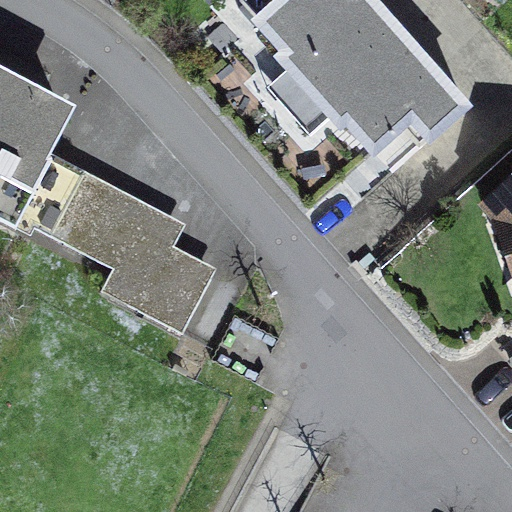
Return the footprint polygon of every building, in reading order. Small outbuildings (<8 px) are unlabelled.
[(468,122),(357,0),(305,0),(261,40),(284,66),(274,75),(337,144),(347,135),(371,161),(409,126),(420,138),(433,153),(468,122)] [(0,83),(0,221),(12,228),(70,122),(0,83)] [(112,270),(99,293),(181,336),(214,273),(170,250),(181,229),(85,178),(53,238),(112,270)] [(511,184),(475,218),(511,258),(511,184)] [(511,350),(498,363),(511,378),(511,350)]
